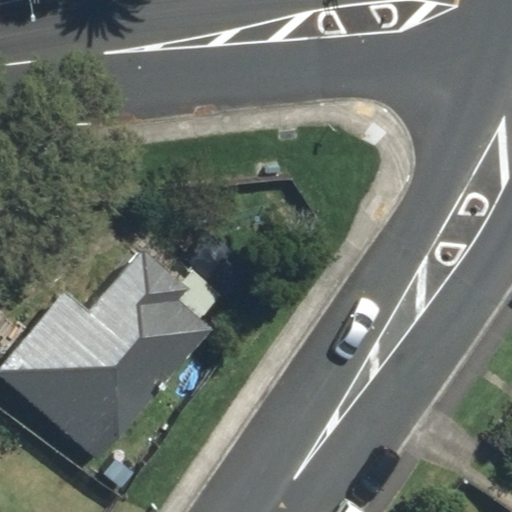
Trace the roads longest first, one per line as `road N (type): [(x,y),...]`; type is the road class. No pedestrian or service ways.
road 1 (residential): [(511,10),(0,75)]
road 2 (tertiary): [(257,511),(511,132)]
